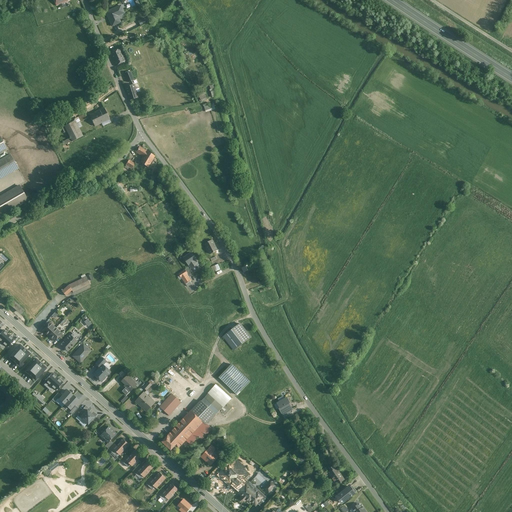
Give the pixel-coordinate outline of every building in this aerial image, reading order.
[(121,5),(106,12),(112,26),(121,22),(118,15),(124,12),(121,5)] [(149,27),(148,24),(144,26),(148,34),(152,32),(150,27),(149,27)] [(120,48),(115,50),(114,49),(112,50),(112,51),(110,52),(115,66),(126,61),(120,48)] [(130,71),(125,74),(128,82),(134,80),(130,71)] [(142,79),(137,81),(139,89),(145,88),(142,79)] [(134,84),(125,87),(129,100),(138,97),(134,84)] [(205,99),(202,92),(197,94),(201,101),(205,99)] [(207,101),(201,104),(204,109),(210,107),(207,101)] [(104,108),(89,115),(95,126),(110,119),(109,119),(104,108)] [(83,136),(75,121),(64,126),(70,138),(72,142),(83,136)] [(155,156),(140,147),(137,152),(145,157),(141,162),(148,167),(155,156)] [(10,155),(0,160),(0,178),(18,169),(10,155)] [(135,164),(129,160),(126,165),(132,169),(135,164)] [(19,186),(0,196),(0,216),(28,201),(19,186)] [(212,240),(209,242),(208,242),(205,244),(206,247),(205,247),(207,251),(208,250),(210,254),(217,250),(214,245),(214,244),(212,240)] [(191,253),(184,258),(188,265),(191,269),(194,266),(195,267),(198,265),(195,260),(196,260),(191,253)] [(193,275),(188,267),(184,270),(189,277),(193,275)] [(189,277),(184,270),(178,274),(185,284),(190,281),(191,280),(189,277)] [(83,278),(69,285),(72,290),(73,293),(90,285),(86,277),(85,277),(83,278)] [(69,285),(61,291),(65,296),(72,290),(69,285)] [(23,312),(11,300),(9,302),(21,314),(23,312)] [(81,323),(87,329),(92,324),(86,318),(81,323)] [(46,327),(43,331),(48,336),(55,328),(50,323),(46,327)] [(240,324),(223,337),(234,350),(250,337),(240,324)] [(55,328),(48,336),(54,341),(59,336),(61,334),(61,333),(55,328)] [(71,333),(65,339),(67,341),(71,337),(73,335),(71,333)] [(67,341),(62,346),(64,348),(64,350),(65,351),(67,351),(76,341),(71,337),(67,341)] [(83,345),(73,356),(80,362),(90,351),(83,345)] [(106,362),(101,357),(95,364),(100,368),(103,365),(106,362)] [(100,368),(94,374),(98,378),(98,380),(100,381),(101,381),(110,372),(103,365),(100,368)] [(232,365),(219,378),(237,395),(250,382),(232,365)] [(137,385),(127,376),(121,382),(130,392),(137,385)] [(148,382),(143,387),(147,390),(152,385),(148,382)] [(231,399),(216,385),(207,394),(208,394),(222,407),(223,408),(231,399)] [(67,391),(59,400),(65,404),(72,395),(67,391)] [(150,399),(144,393),(136,401),(146,411),(152,404),(148,401),(150,399)] [(181,402),(172,394),(160,407),(169,415),(181,402)] [(222,407),(208,394),(201,401),(215,415),(222,407)] [(78,400),(72,395),(65,404),(70,409),(78,400)] [(286,397),(276,403),(283,415),(293,410),(286,397)] [(203,422),(186,440),(191,445),(199,437),(202,440),(212,429),(207,424),(216,415),(215,415),(201,401),(200,401),(191,411),(192,411),(203,422)] [(87,410),(80,418),(88,425),(95,417),(87,410)] [(191,411),(169,435),(175,440),(176,439),(182,445),(186,440),(203,422),(192,411),(191,411)] [(100,427),(95,432),(100,436),(101,436),(100,435),(104,431),(100,427)] [(116,434),(108,427),(104,431),(100,435),(101,436),(108,443),(109,443),(111,441),(116,434)] [(175,440),(169,435),(162,442),(171,450),(176,445),(179,448),(182,445),(176,439),(175,440)] [(123,439),(120,443),(117,446),(114,449),(114,450),(112,452),(116,456),(118,454),(120,455),(129,445),(123,439)] [(111,441),(109,443),(108,443),(105,446),(108,449),(114,443),(111,441)] [(209,449),(202,457),(211,464),(218,457),(209,449)] [(135,450),(132,454),(129,457),(126,461),(124,464),(128,467),(130,465),(132,466),(133,465),(134,465),(137,462),(137,461),(141,456),(135,450)] [(47,467),(49,469),(57,463),(55,461),(47,467)] [(147,461),(144,465),(141,469),(138,472),(139,472),(136,475),(140,478),(143,476),(144,477),(154,467),(147,461)] [(238,475),(241,472),(232,464),(229,467),(238,475)] [(345,480),(335,466),(331,468),(332,470),(332,472),(329,474),(337,485),(345,480)] [(229,467),(227,469),(226,468),(221,473),(223,475),(222,476),(225,478),(225,480),(229,484),(231,484),(235,479),(239,475),(238,475),(229,467)] [(325,468),(320,472),(323,476),(328,473),(325,468)] [(159,472),(156,476),(153,480),(150,483),(151,483),(148,486),(152,490),(155,487),(156,488),(166,478),(159,472)] [(247,477),(241,472),(238,475),(239,475),(235,479),(239,482),(247,477)] [(269,493),(278,483),(274,479),(271,483),(270,481),(263,488),(269,493)] [(172,484),(168,487),(169,488),(166,491),(163,494),(160,497),(165,501),(167,498),(168,500),(178,489),(172,484)] [(244,488),(242,487),(240,489),(241,491),(239,493),(243,496),(242,498),(245,500),(244,500),(244,501),(246,499),(250,502),(251,501),(256,496),(255,495),(245,486),(244,488)] [(350,487),(337,497),(342,503),(351,496),(352,496),(351,495),(355,493),(350,487)] [(263,497),(258,493),(255,495),(256,496),(251,501),(255,505),(263,497)] [(187,511),(192,506),(184,499),(178,506),(181,509),(179,510),(181,511),(187,511)]
